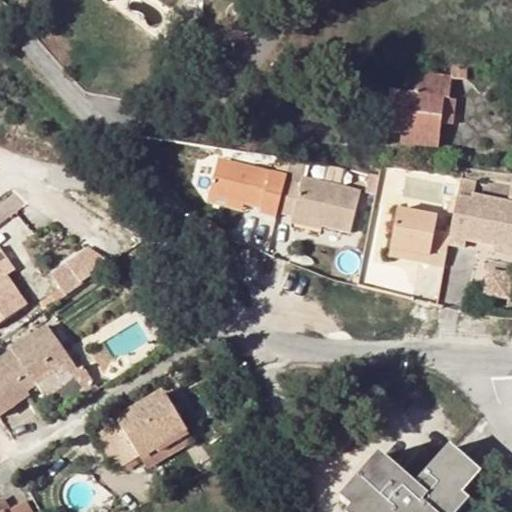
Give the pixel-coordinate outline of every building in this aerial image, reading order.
[(440,125),(443,98),(448,99),(451,66),(417,62),(416,64),(413,93),(388,91),(385,132),(401,133),(439,138),(440,125)] [(455,100),(448,99),(443,98),(440,125),(453,126),(455,100)] [(437,153),(439,138),(401,133),(400,148),(437,153)] [(258,186),(204,173),(196,211),(250,224),(249,230),(265,234),(267,227),(274,194),(275,190),(258,186)] [(291,190),(289,198),(274,194),(267,227),(286,231),(312,236),(311,240),(342,248),(352,202),(291,190)] [(452,224),(447,251),(446,255),(460,259),(462,251),(492,257),(511,261),(511,213),(472,206),(470,213),(454,209),(452,224)] [(454,209),(444,208),(441,222),(452,224),(454,209)] [(409,263),(407,271),(441,278),(446,255),(447,251),(433,248),(437,228),(396,220),(388,257),(409,263)] [(310,243),(311,240),(312,236),(286,231),(284,237),(310,243)] [(71,294),(109,265),(93,243),(55,273),(71,294)] [(0,255),(0,273),(3,277),(11,271),(0,255)] [(386,267),(407,271),(409,263),(388,257),(386,267)] [(511,268),(511,261),(492,257),(490,263),(511,268)] [(0,323),(24,307),(3,277),(0,273),(0,323)] [(487,281),(483,304),(505,308),(509,292),(502,284),(487,281)] [(52,323),(17,348),(22,355),(13,360),(9,354),(0,359),(0,409),(5,417),(36,395),(28,384),(38,377),(42,383),(77,359),(52,323)] [(13,360),(22,355),(17,348),(9,354),(13,360)] [(82,355),(77,359),(42,383),(49,392),(89,365),(82,355)] [(188,431),(163,391),(96,432),(121,472),(188,431)] [(338,454),(350,439),(340,430),(327,445),(338,454)] [(340,500),(350,510),(352,511),(444,511),(459,495),(478,475),(449,448),(415,488),(378,457),(340,500)] [(459,495),(444,511),(457,511),(467,502),(459,495)]
